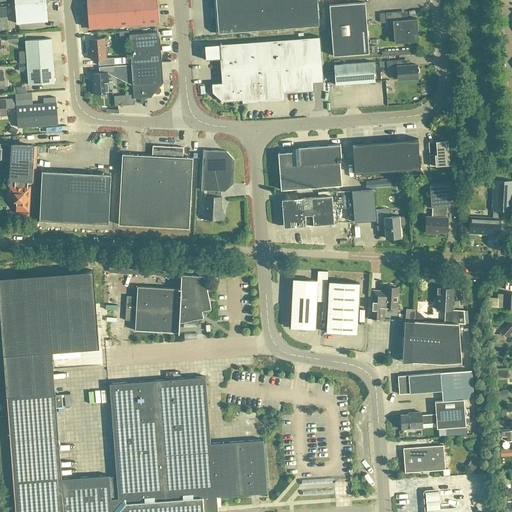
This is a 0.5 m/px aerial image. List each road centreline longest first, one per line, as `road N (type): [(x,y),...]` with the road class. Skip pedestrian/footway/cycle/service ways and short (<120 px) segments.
road 1 (unclassified): [(384,511),(373,382),(357,367),(275,346),(262,252)]
road 2 (unclassified): [(254,129),(430,109),(443,84),(438,0)]
road 3 (unclassified): [(262,252),(0,244)]
road 4 (unclassified): [(195,118),(89,116),(75,91),(68,0)]
road 5 (residential): [(511,264),(347,255)]
road 6 (unclassified): [(262,252),(254,129)]
road 7 (unclassified): [(195,118),(178,0)]
